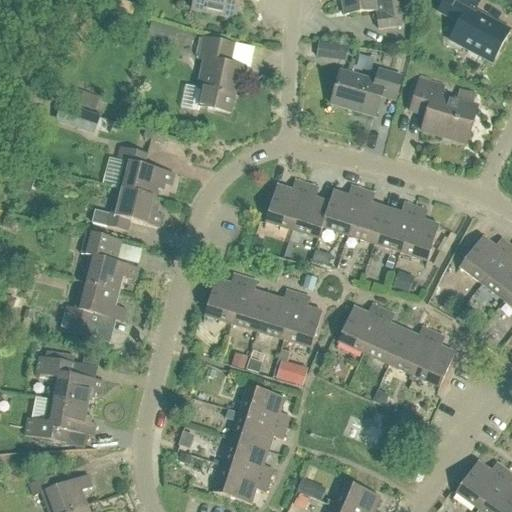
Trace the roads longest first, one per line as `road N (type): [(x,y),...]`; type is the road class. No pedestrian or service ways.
road 1 (residential): [(152,511),(142,442),(199,211),(227,172),(287,147)]
road 2 (residential): [(287,147),(480,194)]
road 3 (residential): [(412,511),(468,431),(511,396)]
road 4 (residential): [(287,147),(288,6)]
